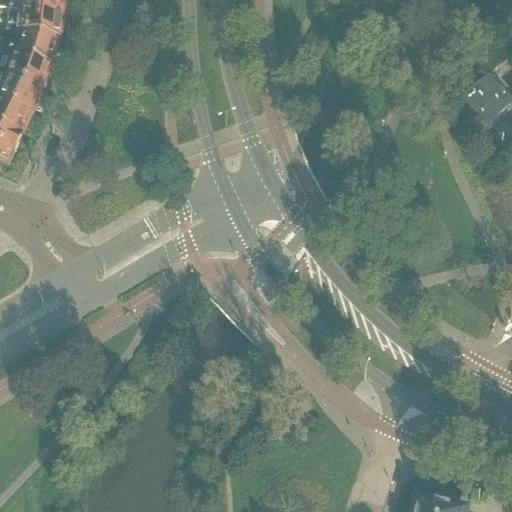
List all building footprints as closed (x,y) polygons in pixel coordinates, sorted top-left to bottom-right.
[(10,0),(9,9),(63,15),(63,14),(66,11),(67,4),(65,2),(65,0),(10,0)] [(9,9),(6,31),(7,31),(8,32),(16,33),(24,35),(60,43),(62,32),(64,29),(65,22),(62,20),(63,15),(9,9)] [(1,40),(0,43),(0,51),(2,52),(53,69),(56,59),(59,57),(61,50),(59,47),(60,43),(24,35),(24,37),(21,47),(1,40)] [(1,55),(0,57),(0,76),(3,78),(44,95),(53,69),(2,52),(2,53),(1,55)] [(3,79),(0,85),(0,102),(32,118),(44,95),(3,78),(3,79)] [(468,99),(462,104),(482,127),(484,130),(509,108),(506,105),(502,101),(504,99),(501,96),(488,81),(466,97),(468,99)] [(0,102),(0,129),(21,140),(32,118),(0,102)] [(0,162),(7,166),(21,140),(0,129),(0,162)] [(457,511),(417,502),(414,511),(457,511)]
